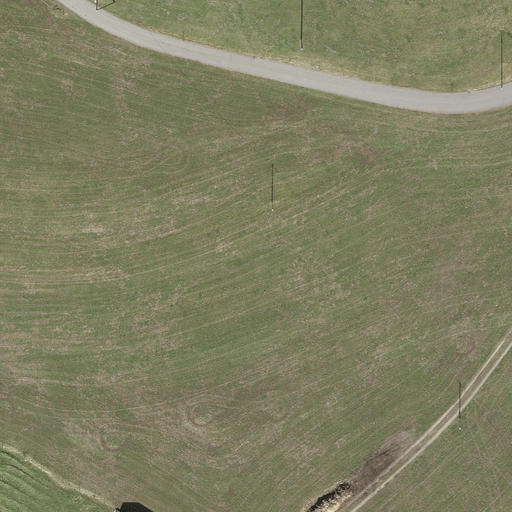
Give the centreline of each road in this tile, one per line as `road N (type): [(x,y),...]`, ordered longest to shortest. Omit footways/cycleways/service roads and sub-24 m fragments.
road 1 (unclassified): [(73,0),(171,47),(414,101),(474,104),(511,93)]
road 2 (track): [(350,511),(439,434),(511,343)]
